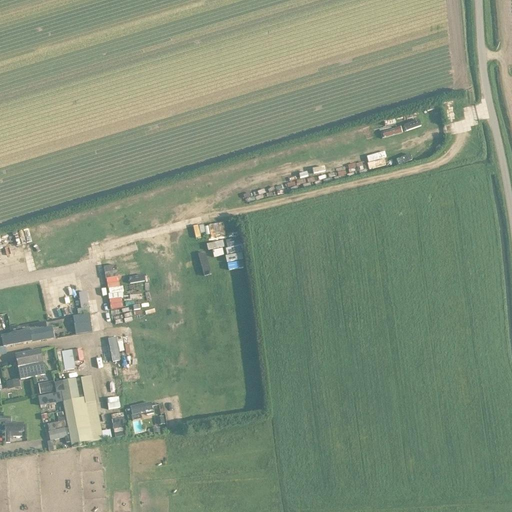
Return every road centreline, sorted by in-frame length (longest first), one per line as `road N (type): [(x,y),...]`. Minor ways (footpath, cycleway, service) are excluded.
road 1 (track): [(0,284),(88,264),(96,246),(200,217),(432,164),(449,152),(459,126),(489,108)]
road 2 (unclassified): [(511,222),(482,72),(477,0)]
